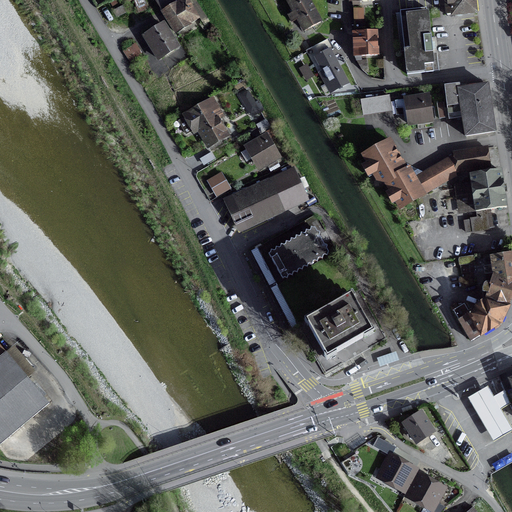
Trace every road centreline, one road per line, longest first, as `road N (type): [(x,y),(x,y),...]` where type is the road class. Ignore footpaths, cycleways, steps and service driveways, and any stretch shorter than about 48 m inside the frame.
road 1 (residential): [(158,126),(273,343),(332,414)]
road 2 (secondary): [(511,332),(465,359),(363,390),(332,414)]
road 3 (secondary): [(146,477),(332,414)]
road 4 (secondary): [(332,414),(499,355)]
road 5 (secondary): [(146,477),(56,492),(0,490)]
road 6 (residential): [(158,126),(82,0)]
road 7 (secondary): [(491,0),(511,139)]
